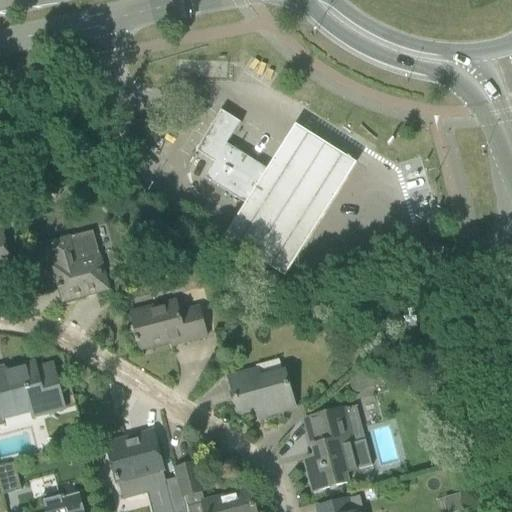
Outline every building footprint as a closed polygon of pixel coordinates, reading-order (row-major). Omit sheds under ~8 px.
[(205,180),(245,205),(250,208),(249,209),(251,211),(252,208),(251,208),(272,176),(273,176),(274,174),(272,173),(271,174),(226,146),(238,126),(239,127),(241,125),(239,124),(238,125),(235,123),(231,120),(222,115),(223,114),(221,112),(219,114),(220,115),(198,151),(197,151),(195,153),(197,154),(198,153),(205,158),(213,162),(212,163),(214,165),(205,180)] [(169,119),(173,122),(174,122),(177,117),(177,116),(172,113),(172,114),(169,119)] [(365,171),(300,130),(237,231),(225,250),(289,290),(301,272),(365,171)] [(39,177),(37,195),(56,196),(55,179),(39,177)] [(0,269),(10,267),(1,234),(0,233),(0,269)] [(71,238),(50,244),(61,286),(57,287),(62,303),(108,291),(103,272),(99,256),(98,256),(92,233),(71,238)] [(135,317),(134,313),(129,314),(136,339),(134,340),(135,344),(137,343),(139,351),(179,341),(180,345),(206,338),(198,309),(178,314),(175,302),(171,303),(172,307),(135,317)] [(0,426),(5,426),(3,420),(30,413),(32,419),(64,410),(52,365),(36,370),(34,364),(0,373),(0,426)] [(363,370),(348,384),(352,395),(384,386),(384,384),(377,378),(365,368),(363,370)] [(248,374),(229,379),(238,412),(255,408),(258,418),(277,413),(293,409),(284,374),(259,381),(257,371),(248,374)] [(313,458),(304,460),(312,493),(332,488),(348,484),(345,474),(356,471),(370,468),(363,442),(355,444),(353,439),(346,411),(324,416),(305,421),(305,422),(306,422),(313,448),(319,446),(322,456),(313,458)] [(106,445),(111,464),(116,484),(163,471),(153,433),(136,437),(138,443),(109,451),(107,445),(106,445)] [(0,467),(0,489),(2,496),(21,491),(14,464),(0,467)] [(254,511),(249,491),(205,503),(195,465),(175,470),(177,479),(186,511),(254,511)] [(186,511),(177,479),(164,483),(171,511),(186,511)] [(44,511),(83,511),(82,506),(79,495),(65,498),(65,497),(63,498),(62,492),(41,498),(44,511)] [(336,504),(317,509),(317,511),(362,511),(359,498),(347,501),(336,504)]
